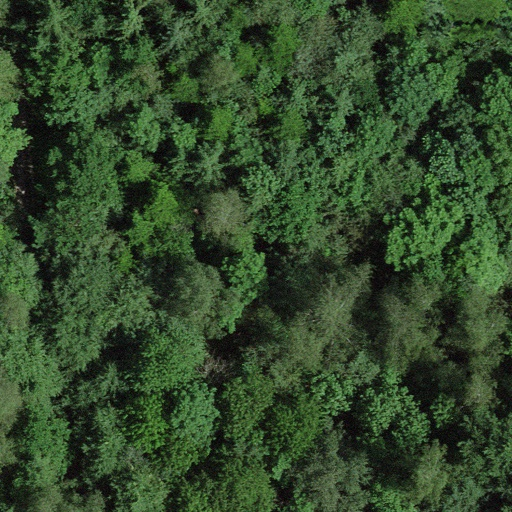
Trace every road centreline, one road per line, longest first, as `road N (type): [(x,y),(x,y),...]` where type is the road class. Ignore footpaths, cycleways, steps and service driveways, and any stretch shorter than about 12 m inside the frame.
road 1 (track): [(11,80),(451,344),(511,351)]
road 2 (track): [(102,511),(36,354),(11,80),(0,61)]
